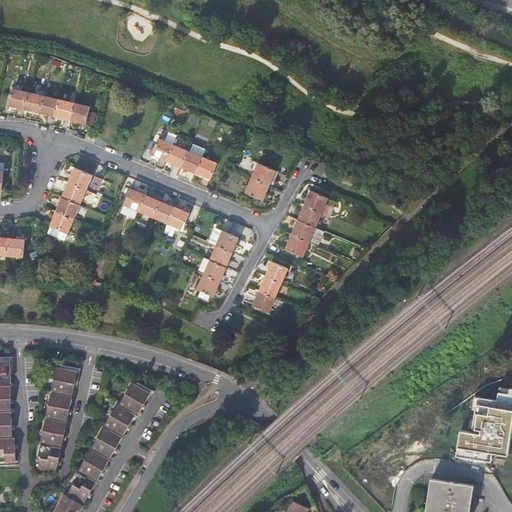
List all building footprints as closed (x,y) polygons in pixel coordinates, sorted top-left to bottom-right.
[(10,104),(23,107),(27,91),(13,87),(10,104)] [(23,107),(38,110),(42,94),(27,91),(23,107)] [(38,110),(53,114),(57,98),(42,94),(38,110)] [(53,114),(69,118),(73,102),(57,98),(53,114)] [(69,118),(85,122),(88,105),(73,102),(69,118)] [(97,107),(88,105),(85,122),(94,124),(97,107)] [(153,153),(167,159),(174,143),(159,137),(153,153)] [(167,159),(182,165),(191,143),(177,137),(174,143),(167,159)] [(182,165),(196,171),(203,156),(206,149),(191,143),(182,165)] [(217,162),(203,156),(196,171),(210,177),(217,162)] [(259,163),(253,178),(270,185),(276,171),(259,163)] [(74,167),(69,181),(86,188),(96,193),(102,179),(74,167)] [(264,199),(270,185),(253,178),(247,192),(264,199)] [(69,181),(62,195),(79,203),(86,188),(69,181)] [(124,205),(138,211),(145,195),(130,189),(124,205)] [(60,202),(56,210),(73,218),(79,203),(62,195),(60,194),(57,201),(60,202)] [(309,194),(304,207),(321,215),(328,218),(334,205),(309,194)] [(138,211),(152,217),(159,201),(145,195),(138,211)] [(152,217),(166,223),(173,207),(159,201),(152,217)] [(187,213),(173,207),(166,223),(162,232),(171,236),(174,229),(179,231),(180,229),(187,213)] [(315,229),(321,215),(304,207),(297,221),(315,229)] [(73,218),(56,210),(50,225),(52,226),(49,233),(64,239),(73,218)] [(318,246),(324,232),(315,229),(297,221),(291,235),(309,243),(318,246)] [(237,238),(221,231),(213,228),(208,241),(215,244),(232,251),(237,238)] [(303,257),(309,243),(291,235),(285,250),(303,257)] [(23,238),(8,238),(7,254),(22,255),(23,238)] [(225,265),(232,251),(215,244),(209,259),(225,265)] [(219,280),(225,265),(209,259),(203,273),(219,280)] [(265,278),(281,284),(287,270),(271,263),(265,278)] [(213,294),(219,280),(203,273),(197,287),(213,294)] [(275,299),(281,284),(265,278),(259,292),(275,299)] [(269,313),(275,299),(259,292),(253,306),(269,313)] [(15,456),(15,454),(14,441),(9,441),(9,436),(12,436),(11,431),(11,428),(11,426),(11,415),(8,415),(8,412),(10,411),(10,406),(10,404),(10,402),(9,389),(6,389),(6,384),(9,384),(9,374),(8,370),(11,370),(11,361),(7,361),(6,358),(0,358),(0,467),(13,467),(13,463),(16,463),(15,458),(15,456)] [(57,472),(58,467),(59,465),(59,462),(61,450),(58,450),(59,446),(62,446),(63,442),(63,439),(64,437),(66,425),(63,425),(64,421),(67,421),(68,416),(68,413),(69,411),(71,399),(68,398),(68,394),(72,394),(74,386),(74,384),(74,381),(78,382),(80,374),(66,371),(66,366),(60,364),(59,370),(55,369),(51,390),(54,391),(53,396),(50,395),(46,417),(49,418),(48,422),(45,421),(41,442),(44,443),(43,447),(40,446),(38,457),(40,458),(38,469),(57,472)] [(79,511),(82,507),(80,506),(82,501),(85,502),(88,497),(89,495),(90,493),(95,484),(93,483),(95,479),(97,480),(99,476),(101,474),(102,471),(108,461),(106,460),(108,456),(110,457),(112,453),(114,451),(115,448),(120,439),(118,438),(119,435),(122,437),(126,429),(127,428),(128,426),(134,415),(132,414),(134,410),(138,413),(141,409),(142,406),(144,403),(149,393),(142,389),(144,385),(138,382),(136,386),(133,384),(122,404),(125,406),(123,409),(117,406),(105,427),(108,429),(106,432),(103,430),(93,448),(96,450),(94,454),(91,452),(80,471),(84,473),(82,476),(78,474),(67,494),(71,496),(69,499),(65,498),(57,511),(79,511)] [(496,447),(511,450),(511,445),(511,387),(504,386),(503,394),(483,390),(477,421),(485,423),(484,427),(464,423),(459,448),(494,455),(495,451),(496,447)] [(361,457),(354,463),(355,464),(350,468),(384,504),(395,493),(361,457)] [(432,511),(469,511),(476,479),(434,470),(426,511),(432,511)] [(307,504),(314,500),(307,484),(299,489),(307,504)] [(293,501),(288,511),(308,511),(310,509),(293,501)]
